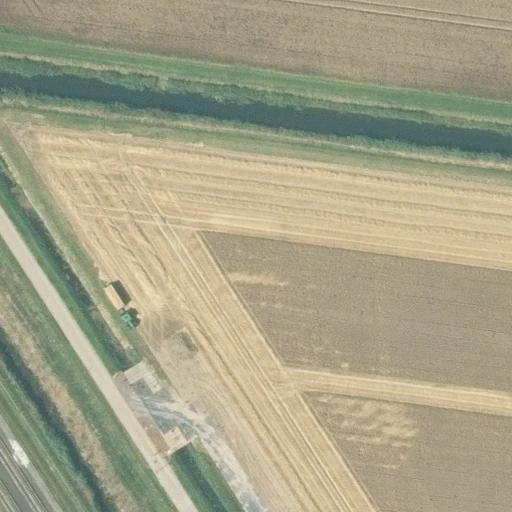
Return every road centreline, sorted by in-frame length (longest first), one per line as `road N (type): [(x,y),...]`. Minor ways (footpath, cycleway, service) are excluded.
road 1 (unclassified): [(187,511),(0,221)]
road 2 (track): [(0,396),(74,511)]
